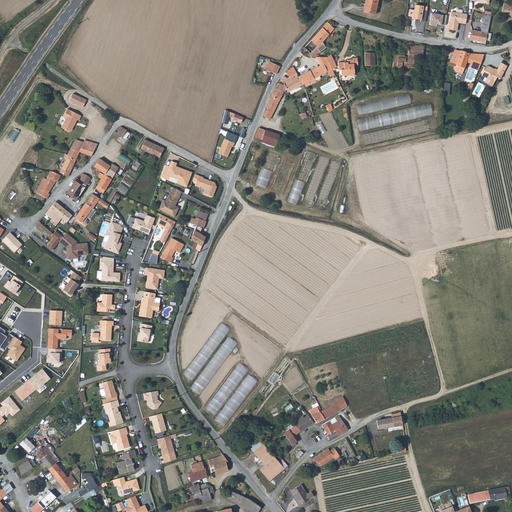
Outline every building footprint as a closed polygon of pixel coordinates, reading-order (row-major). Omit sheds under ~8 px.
[(366,0),(366,4),(367,5),(365,13),(376,16),(378,0),(366,0)] [(511,4),(503,3),(501,15),(510,17),(511,18),(511,4)] [(421,22),(426,22),(427,11),(423,10),(424,6),(416,5),(414,18),(416,18),(416,19),(421,20),(421,22)] [(487,37),(492,12),(488,11),(487,16),(484,16),(480,36),(487,37)] [(458,22),(465,24),(467,14),(451,12),(448,29),(457,31),(458,24),(457,24),(457,22),(458,22)] [(445,26),(447,15),(442,15),(431,13),(429,25),(436,26),(436,24),(445,26)] [(320,43),(332,30),(327,23),(310,41),(321,52),(324,49),(320,43)] [(472,34),(471,40),(486,43),(487,37),(480,36),(472,34)] [(414,64),(414,62),(415,62),(415,58),(412,58),(412,55),(423,55),(423,46),(408,46),(408,55),(409,55),(409,57),(409,59),(405,59),(405,57),(400,57),(400,68),(403,68),(403,70),(410,70),(410,68),(415,68),(415,64),(414,64)] [(305,58),(308,56),(309,55),(303,47),(298,53),(305,58)] [(457,75),(462,77),(469,53),(461,50),(459,56),(453,54),(451,62),(457,63),(456,65),(456,75),(457,75)] [(374,53),(365,53),(365,66),(374,65),(374,53)] [(329,64),(334,61),(330,54),(325,57),(329,64)] [(343,64),(343,63),(337,63),(338,71),(340,70),(340,75),(345,75),(345,76),(354,76),(353,67),(357,66),(356,58),(352,59),(352,60),(346,61),(346,63),(346,64),(343,64)] [(279,66),(277,66),(272,64),(265,61),(262,69),(276,74),(279,66)] [(500,77),(506,64),(500,61),(496,69),(488,65),(484,66),(481,72),(482,75),(486,77),(484,81),(492,85),(496,76),(500,77)] [(327,72),(323,64),(299,76),(303,84),(313,78),(313,79),(317,77),(327,72)] [(289,77),(295,74),(292,67),(285,73),(289,77)] [(289,77),(285,73),(282,75),(277,83),(283,86),(283,85),(290,81),(289,77)] [(292,80),(295,88),(303,84),(299,76),(297,77),(295,74),(289,77),(290,81),(292,80)] [(283,85),(286,92),(295,88),(292,80),(290,81),(283,85)] [(273,88),(274,89),(282,93),(283,92),(285,93),(286,92),(283,85),(283,86),(277,83),(273,88)] [(276,105),(282,93),(274,89),(269,100),(267,103),(265,111),(264,111),(262,116),(266,118),(267,116),(269,117),(273,112),(272,111),(276,105)] [(81,106),(84,101),(85,99),(72,93),(68,100),(81,106)] [(410,93),(357,105),(359,115),(413,103),(410,93)] [(430,102),(358,119),(360,131),(433,115),(430,102)] [(332,103),(326,106),(330,112),(335,109),(332,103)] [(77,119),(79,120),(81,115),(67,108),(63,117),(66,118),(62,127),(69,131),(72,130),(74,126),(74,125),(74,124),(74,123),(74,122),(76,123),(77,119)] [(243,117),(233,113),(225,110),(221,123),(225,124),(228,117),(232,118),(232,120),(241,123),(243,117)] [(427,119),(364,134),(366,145),(429,130),(427,119)] [(114,130),(112,133),(118,136),(120,134),(123,135),(127,129),(119,125),(116,131),(114,130)] [(278,136),(258,128),(255,137),(261,140),(260,142),(275,147),(278,136)] [(10,139),(15,142),(21,132),(15,129),(10,139)] [(228,132),(219,153),(227,157),(232,146),(233,147),(237,136),(228,132)] [(0,191),(32,140),(23,133),(0,168),(0,191)] [(70,148),(78,151),(90,155),(96,144),(84,140),(83,141),(75,138),(70,148)] [(164,147),(145,138),(139,147),(157,156),(157,158),(160,159),(161,155),(160,154),(164,147)] [(67,175),(73,164),(75,159),(74,159),(78,151),(70,148),(67,154),(64,152),(62,158),(64,159),(59,171),(67,175)] [(319,155),(308,151),(287,201),(297,205),(319,155)] [(268,154),(256,184),(266,189),(278,157),(268,154)] [(321,156),(302,204),(312,208),(331,160),(321,156)] [(94,174),(97,176),(99,172),(100,170),(104,173),(108,167),(109,165),(99,157),(93,166),(97,168),(94,174)] [(284,158),(271,190),(283,194),(295,163),(284,158)] [(372,184),(371,184),(366,158),(356,160),(363,195),(374,193),(372,184)] [(138,161),(133,167),(138,170),(142,164),(138,161)] [(169,166),(182,171),(183,169),(175,166),(177,163),(171,161),(169,166)] [(332,161),(316,203),(326,207),(342,165),(332,161)] [(109,165),(108,167),(115,172),(116,169),(118,166),(111,162),(109,165)] [(176,183),(186,187),(192,172),(183,169),(182,171),(169,166),(164,178),(169,180),(170,176),(177,179),(176,183)] [(99,197),(115,172),(108,167),(104,173),(104,174),(99,172),(97,176),(100,178),(92,192),(99,197)] [(47,175),(36,193),(39,195),(41,192),(47,196),(48,193),(47,192),(52,183),(53,183),(55,180),(57,181),(60,174),(52,170),(49,176),(47,175)] [(79,178),(77,182),(84,187),(90,178),(89,176),(82,172),(79,178)] [(215,182),(209,180),(208,181),(206,180),(206,179),(203,178),(203,177),(196,174),(193,182),(196,183),(195,186),(199,187),(200,186),(206,189),(204,193),(213,197),(216,187),(215,182)] [(76,199),(84,187),(77,182),(79,178),(76,177),(66,193),(76,199)] [(182,192),(173,187),(166,201),(163,200),(161,205),(164,206),(162,210),(174,217),(179,208),(174,205),(175,203),(176,203),(182,192)] [(92,192),(85,203),(92,207),(92,208),(97,201),(107,208),(109,204),(99,197),(92,192)] [(54,221),(51,224),(53,226),(54,224),(55,225),(60,219),(59,218),(60,217),(68,223),(70,219),(68,218),(71,214),(55,201),(45,213),(54,221)] [(86,216),(92,207),(85,203),(75,217),(81,222),(86,216)] [(92,207),(86,216),(88,217),(95,209),(92,208),(92,207)] [(145,233),(149,234),(155,218),(146,214),(144,221),(136,218),(135,218),(130,216),(128,222),(131,227),(145,232),(145,233)] [(175,223),(160,214),(156,225),(165,229),(158,242),(165,244),(175,223)] [(196,226),(194,231),(199,234),(201,228),(203,229),(206,222),(202,221),(195,218),(195,219),(191,218),(189,223),(196,226)] [(120,224),(111,221),(108,230),(111,231),(109,236),(104,247),(118,252),(121,242),(119,242),(122,235),(120,234),(122,228),(120,224)] [(35,225),(51,237),(52,235),(37,223),(35,225)] [(23,241),(10,230),(2,239),(15,250),(23,241)] [(194,231),(190,241),(196,245),(200,248),(205,237),(199,234),(194,231)] [(55,232),(52,235),(51,237),(53,239),(47,246),(52,251),(59,242),(62,238),(55,232)] [(62,238),(59,242),(66,247),(67,251),(68,251),(68,253),(67,254),(68,257),(69,258),(78,257),(78,255),(88,253),(87,243),(77,244),(76,241),(66,233),(62,238)] [(178,254),(182,246),(170,240),(159,259),(169,264),(171,259),(169,258),(173,252),(178,254)] [(153,250),(149,263),(157,265),(159,256),(160,253),(153,250)] [(113,272),(113,258),(103,256),(102,261),(100,261),(100,266),(102,266),(101,280),(119,281),(120,273),(113,272)] [(166,271),(147,267),(146,274),(148,275),(146,287),(157,290),(159,278),(164,279),(166,271)] [(76,283),(80,277),(73,272),(69,278),(66,276),(62,281),(66,284),(62,290),(70,295),(73,290),(72,289),(76,283)] [(9,280),(5,286),(15,295),(24,283),(14,276),(10,282),(9,280)] [(160,303),(159,303),(154,302),(154,297),(155,293),(144,291),(143,297),(142,296),(141,303),(139,315),(152,317),(153,309),(158,310),(160,303)] [(112,294),(102,293),(101,302),(97,302),(96,310),(107,311),(108,308),(114,309),(115,304),(111,304),(112,294)] [(50,310),(49,325),(62,325),(62,311),(50,310)] [(113,321),(101,320),(100,335),(100,339),(100,340),(111,340),(111,325),(113,325),(113,321)] [(152,325),(140,323),(139,327),(140,327),(139,335),(138,336),(137,340),(148,342),(149,335),(150,334),(152,325)] [(221,323),(183,374),(192,381),(230,329),(221,323)] [(6,351),(8,348),(15,337),(10,333),(7,337),(3,334),(5,331),(0,327),(0,347),(1,348),(1,347),(6,351)] [(47,349),(48,349),(58,349),(58,339),(66,339),(66,336),(72,336),(72,330),(49,329),(47,349)] [(100,339),(100,335),(99,335),(99,333),(92,333),(92,341),(98,342),(99,339),(100,339)] [(11,350),(7,355),(16,362),(25,349),(20,346),(23,342),(15,337),(8,348),(11,350)] [(238,343),(228,337),(191,388),(200,395),(238,343)] [(110,348),(99,349),(100,353),(99,353),(99,359),(98,359),(98,365),(106,364),(107,362),(111,362),(111,360),(110,360),(109,357),(111,357),(110,348)] [(58,349),(48,349),(49,355),(47,355),(47,364),(60,364),(60,358),(62,358),(62,350),(58,349)] [(239,363),(206,408),(215,415),(249,369),(239,363)] [(36,389),(37,390),(51,379),(42,369),(28,380),(36,389)] [(275,372),(271,381),(276,383),(280,375),(275,372)] [(249,375),(215,420),(225,427),(258,381),(249,375)] [(102,382),(106,399),(116,396),(117,396),(116,392),(115,392),(112,379),(102,382)] [(36,389),(28,380),(14,391),(22,401),(36,389)] [(157,390),(143,393),(144,398),(146,397),(147,399),(148,405),(153,409),(157,408),(161,402),(157,399),(157,395),(158,395),(157,390)] [(0,406),(0,414),(2,417),(5,415),(6,416),(10,413),(12,417),(20,410),(10,396),(1,403),(3,406),(1,408),(0,406)] [(325,409),(320,411),(319,411),(324,418),(331,415),(347,405),(343,398),(329,406),(325,409)] [(108,404),(103,405),(106,413),(108,414),(110,421),(122,418),(120,411),(118,412),(116,406),(119,406),(117,399),(107,402),(108,404)] [(324,418),(319,411),(317,406),(312,408),(308,410),(311,415),(317,422),(324,418)] [(375,422),(377,430),(402,424),(399,412),(389,415),(390,418),(375,422)] [(161,413),(149,416),(150,420),(152,420),(155,433),(156,433),(165,430),(166,430),(161,413)] [(303,417),(302,415),(299,417),(293,421),(295,424),(288,429),(293,436),(299,431),(307,425),(312,421),(307,414),(303,417)] [(122,418),(110,421),(108,422),(109,426),(123,422),(122,418)] [(322,424),(327,434),(334,430),(344,423),(341,418),(337,420),(331,423),(329,420),(322,424)] [(334,430),(337,435),(338,436),(348,429),(344,423),(334,430)] [(128,434),(126,427),(111,431),(112,434),(109,435),(112,443),(116,442),(118,450),(130,447),(127,436),(125,436),(125,434),(126,434),(128,434)] [(288,429),(283,433),(289,441),(291,444),(292,444),(293,446),(296,443),(295,442),(297,440),(293,436),(288,429)] [(329,440),(337,435),(334,430),(327,434),(329,440)] [(170,435),(157,439),(158,444),(160,443),(162,448),(161,448),(164,463),(176,460),(170,435)] [(44,439),(35,446),(26,437),(19,443),(30,454),(34,451),(35,453),(36,453),(41,460),(49,454),(46,451),(50,448),(44,439)] [(330,451),(328,448),(313,457),(318,465),(320,464),(321,465),(334,457),(335,459),(340,456),(335,448),(330,451)] [(135,449),(123,452),(125,460),(120,461),(120,463),(118,463),(118,465),(117,465),(119,474),(134,469),(133,464),(134,463),(133,458),(137,457),(135,449)] [(268,449),(260,456),(266,463),(274,456),(268,449)] [(218,457),(215,450),(212,451),(205,453),(206,457),(206,460),(209,460),(211,466),(213,466),(216,474),(229,470),(226,462),(228,461),(224,454),(218,457)] [(56,463),(49,454),(41,460),(43,462),(41,464),(44,468),(47,466),(48,468),(56,463)] [(277,459),(274,456),(266,463),(261,467),(271,478),(284,467),(279,462),(277,459)] [(209,460),(206,460),(206,457),(203,458),(204,468),(207,477),(216,474),(213,466),(211,466),(209,460)] [(21,475),(33,467),(27,460),(18,467),(21,475)] [(191,482),(207,477),(204,468),(202,462),(191,465),(192,470),(191,470),(191,473),(189,474),(191,482)] [(47,466),(44,468),(48,474),(51,472),(55,477),(50,481),(54,485),(58,482),(66,475),(56,463),(48,468),(47,466)] [(84,489),(79,492),(81,497),(89,492),(90,492),(99,488),(89,472),(81,473),(82,479),(86,479),(88,483),(83,487),(84,489)] [(67,477),(66,475),(58,482),(62,487),(66,492),(78,483),(71,474),(67,477)] [(124,476),(113,479),(115,485),(117,485),(119,489),(122,488),(124,493),(125,494),(130,493),(130,492),(140,489),(137,478),(125,481),(124,476)] [(206,481),(198,484),(200,488),(199,488),(200,491),(208,488),(209,493),(214,491),(211,484),(207,485),(206,481)] [(212,499),(209,493),(208,488),(200,491),(199,488),(200,488),(198,484),(190,487),(195,498),(198,497),(200,503),(212,499)] [(291,491),(300,505),(310,499),(314,496),(311,492),(307,494),(301,485),(291,491)] [(509,493),(508,486),(467,494),(469,503),(494,498),(494,499),(495,499),(506,497),(505,493),(509,493)] [(188,501),(195,498),(190,487),(184,489),(188,501)] [(8,511),(0,501),(0,500),(7,494),(3,488),(1,490),(0,490),(0,511),(8,511)] [(450,488),(445,491),(431,496),(432,498),(452,491),(450,488)] [(173,504),(174,507),(180,504),(177,497),(181,496),(183,503),(188,501),(184,489),(173,494),(175,498),(171,500),(173,504)] [(238,503),(251,511),(258,511),(262,507),(250,499),(244,496),(241,495),(232,491),(227,498),(238,503)] [(64,496),(69,502),(74,498),(69,492),(64,496)] [(51,502),(51,501),(45,495),(37,502),(43,509),(51,502)] [(135,495),(126,499),(129,506),(125,507),(126,509),(126,511),(130,511),(131,511),(136,511),(138,511),(145,511),(148,511),(145,504),(140,506),(135,495)] [(126,509),(125,507),(122,501),(115,504),(118,511),(123,509),(124,510),(126,509)] [(31,508),(34,511),(39,511),(41,510),(43,509),(37,502),(31,508)]
